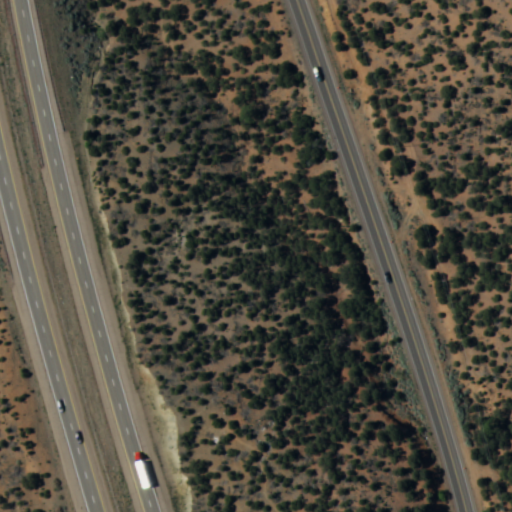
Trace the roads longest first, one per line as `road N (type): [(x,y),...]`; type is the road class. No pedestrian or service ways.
road 1 (secondary): [(463,511),(414,338),(294,0)]
road 2 (motorway): [(147,511),(20,0)]
road 3 (motorway): [(0,151),(93,511)]
